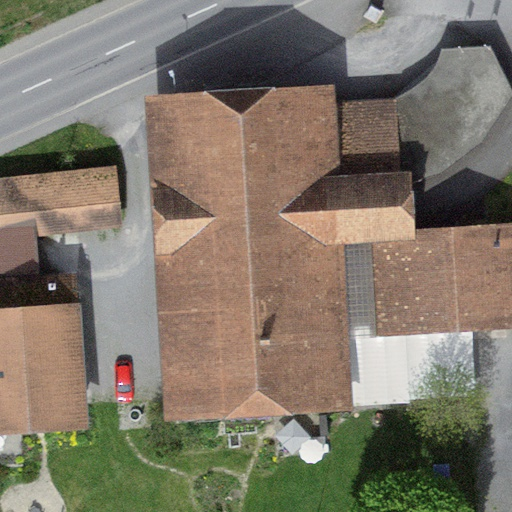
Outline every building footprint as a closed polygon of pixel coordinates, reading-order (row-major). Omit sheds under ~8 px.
[(485,127),(483,107),(507,105),(500,37),(427,44),(432,93),(394,97),(398,136),(485,127)] [(138,96),(159,417),(339,406),(329,242),(364,239),(401,237),(401,224),(398,170),(326,174),(320,84),(138,96)] [(101,168),(0,178),(0,236),(107,226),(101,168)] [(369,329),(511,320),(511,216),(401,224),(401,237),(364,239),(369,329)] [(66,295),(0,301),(0,422),(78,415),(66,295)]
